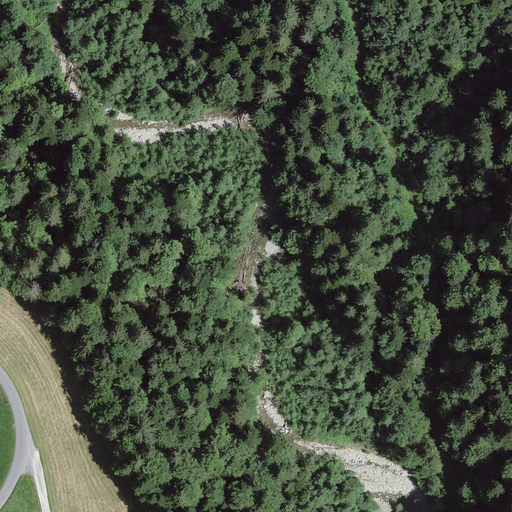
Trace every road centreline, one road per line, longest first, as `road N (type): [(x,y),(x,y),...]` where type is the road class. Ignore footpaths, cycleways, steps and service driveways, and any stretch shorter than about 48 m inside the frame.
road 1 (track): [(451,511),(437,409),(442,273),(364,96),(348,0)]
road 2 (unclassified): [(0,373),(21,429),(0,499)]
